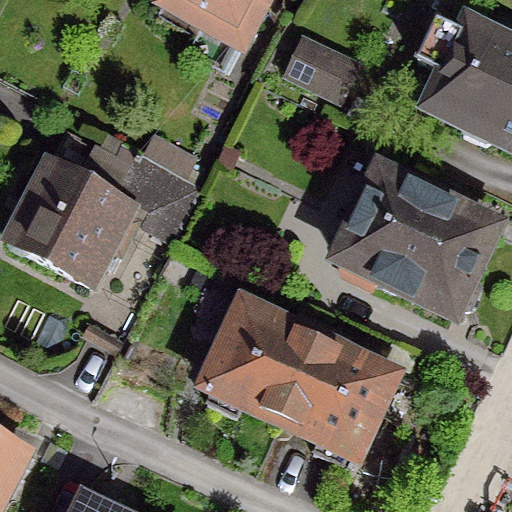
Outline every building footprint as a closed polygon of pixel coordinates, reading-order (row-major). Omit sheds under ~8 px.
[(262,0),(178,0),(204,12),(195,29),(238,50),(262,0)] [(487,145),(511,156),(511,54),(463,31),(458,40),(431,27),(412,67),(440,80),(423,114),(458,131),(458,140),(480,150),(487,145)] [(297,47),(282,81),(336,105),(352,72),(297,47)] [(188,161),(152,142),(142,161),(178,181),(188,161)] [(71,144),(55,175),(46,170),(5,249),(84,291),(103,255),(116,262),(135,226),(122,219),(126,211),(107,201),(112,192),(178,227),(169,244),(170,245),(198,191),(178,181),(142,161),(119,149),(118,150),(130,157),(123,170),(71,144)] [(449,317),(464,314),(474,294),(465,282),(488,233),(439,210),(445,197),(416,183),(410,197),(375,180),(333,267),(337,278),(342,284),(365,295),(368,289),(406,307),(408,302),(447,321),(449,317)] [(287,335),(237,312),(200,393),(208,397),(202,409),(231,422),(237,410),(275,428),(319,332),(293,321),(287,335)] [(337,471),(343,459),(350,462),(388,381),(338,359),(344,345),(319,332),(275,428),(314,445),(308,458),(337,471)] [(0,491),(19,456),(0,445),(0,491)]
